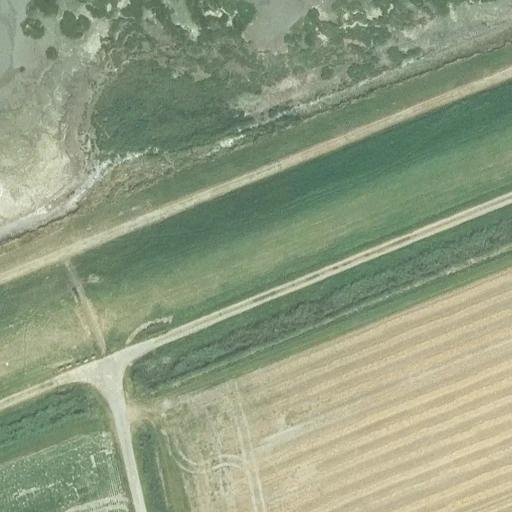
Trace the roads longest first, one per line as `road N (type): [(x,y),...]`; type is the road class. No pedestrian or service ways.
road 1 (track): [(107,364),(511,200)]
road 2 (unclassified): [(140,511),(107,364)]
